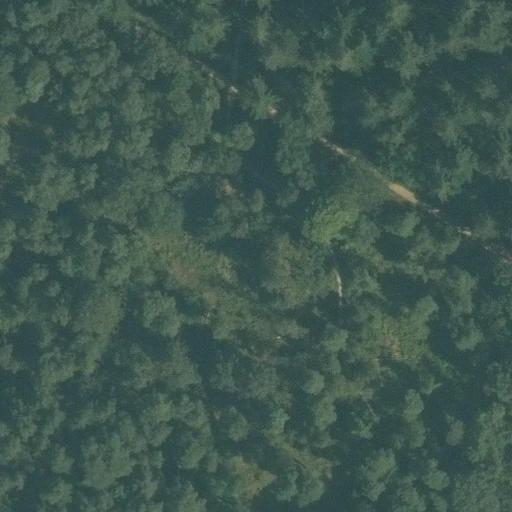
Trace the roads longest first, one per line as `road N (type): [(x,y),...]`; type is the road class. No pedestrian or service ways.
road 1 (unknown): [(487,511),(422,457),(399,449),(360,392),(341,357),(341,289),(320,229),(254,169),(235,140),(249,0)]
road 2 (track): [(56,0),(239,90),(511,259)]
